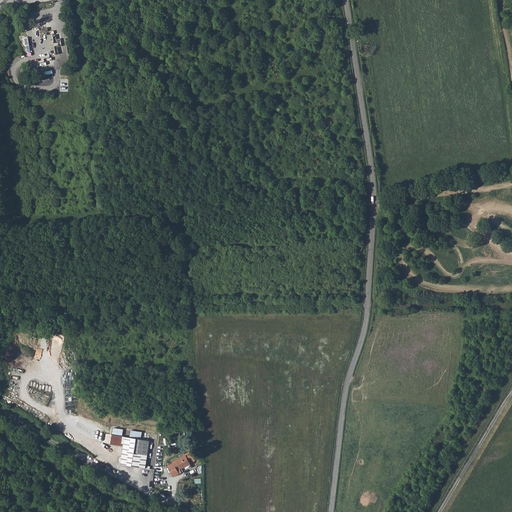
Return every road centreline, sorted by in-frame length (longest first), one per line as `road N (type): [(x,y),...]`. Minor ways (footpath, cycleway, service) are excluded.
road 1 (unclassified): [(346,0),(372,198),(365,324),(346,384),(330,511)]
road 2 (unclassified): [(185,511),(0,412)]
road 3 (track): [(511,393),(438,511)]
